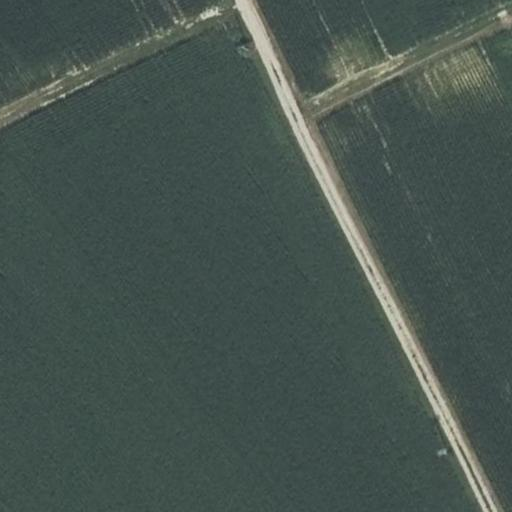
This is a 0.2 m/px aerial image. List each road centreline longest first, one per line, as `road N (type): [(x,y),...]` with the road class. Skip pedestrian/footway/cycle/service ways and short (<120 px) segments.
road 1 (track): [(495,511),(242,0)]
road 2 (track): [(236,0),(0,116)]
road 3 (track): [(299,113),(511,9)]
